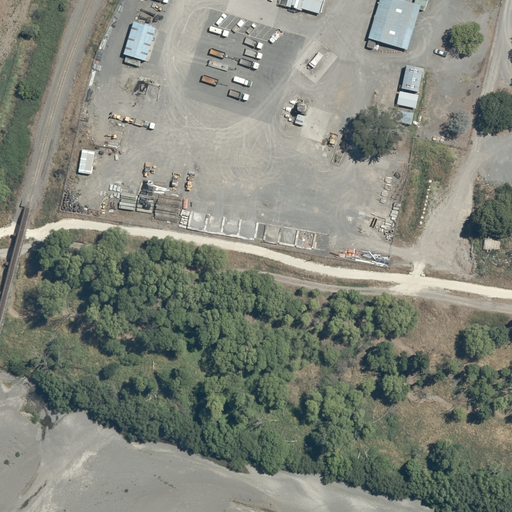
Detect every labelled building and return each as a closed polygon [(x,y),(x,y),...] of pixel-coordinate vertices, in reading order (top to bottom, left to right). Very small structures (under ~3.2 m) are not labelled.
[(411,0),(371,0),(362,35),(399,45),(411,0)] [(141,57),(151,24),(126,16),(116,49),(141,57)] [(416,66),(396,60),(390,82),(410,87),(416,66)] [(417,94),(397,90),(395,103),(414,107),(417,94)] [(413,111),(395,109),(393,121),(411,124),(413,111)] [(96,150),(83,148),(80,174),(92,176),(96,150)]
